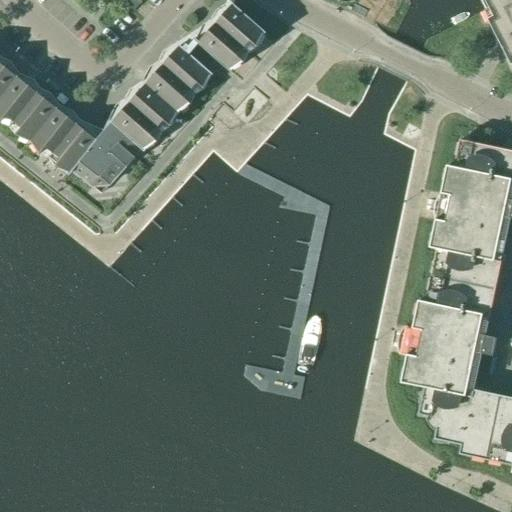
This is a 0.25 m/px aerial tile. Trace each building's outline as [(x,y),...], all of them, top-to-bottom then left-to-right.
[(134,12),(142,3),(138,0),(123,0),(122,2),(134,12)] [(511,0),(479,0),(511,63),(511,0)] [(227,14),(205,37),(201,33),(200,32),(196,40),(195,42),(231,74),(232,72),(245,64),(244,63),(243,63),(237,58),(251,43),(257,48),(257,49),(258,49),(264,36),(266,34),(230,2),(229,4),(216,12),(217,13),(222,10),(227,14)] [(0,124),(0,125),(1,124),(1,123),(6,117),(22,130),(17,136),(16,136),(16,137),(30,143),(31,144),(40,156),(41,155),(40,155),(45,148),(61,161),(56,168),(56,167),(55,169),(69,175),(71,176),(74,171),(94,187),(108,185),(124,166),(127,169),(135,159),(133,157),(140,149),(144,153),(145,151),(158,143),(157,142),(151,137),(164,122),(170,127),(170,128),(171,128),(178,115),(179,114),(191,105),(191,104),(190,105),(184,99),(198,84),(204,89),(203,90),(204,91),(211,77),(212,75),(177,44),(175,45),(163,53),(164,54),(169,51),(173,55),(152,79),(157,84),(152,89),(144,82),(150,69),(149,69),(143,82),(142,83),(130,91),(130,92),(135,89),(140,93),(119,116),(114,112),(117,107),(116,106),(109,120),(108,121),(117,129),(100,148),(95,145),(101,138),(99,137),(94,129),(93,130),(93,131),(89,135),(64,116),(68,111),(74,113),(74,112),(61,106),(60,106),(51,94),(50,94),(54,99),(50,104),(24,84),(20,89),(14,85),(21,76),(34,82),(35,81),(21,75),(20,74),(12,62),(10,63),(14,68),(10,73),(0,64),(0,124)] [(511,152),(460,141),(454,169),(447,167),(441,195),(438,198),(437,200),(436,202),(435,205),(434,207),(434,210),(434,212),(434,214),(434,216),(434,219),(435,222),(429,249),(436,251),(425,304),(418,302),(412,329),(405,327),(403,330),(401,333),(399,336),(398,340),(398,341),(397,344),(397,348),(397,350),(398,352),(399,356),(406,357),(401,384),(424,389),(418,416),(428,418),(428,420),(428,422),(429,424),(429,426),(430,427),(431,428),(432,429),(434,430),(436,431),(434,441),(461,446),(459,456),(511,466),(511,473),(511,474),(511,399),(474,391),(478,374),(489,376),(496,340),(486,337),(506,239),(511,240),(511,152)]
